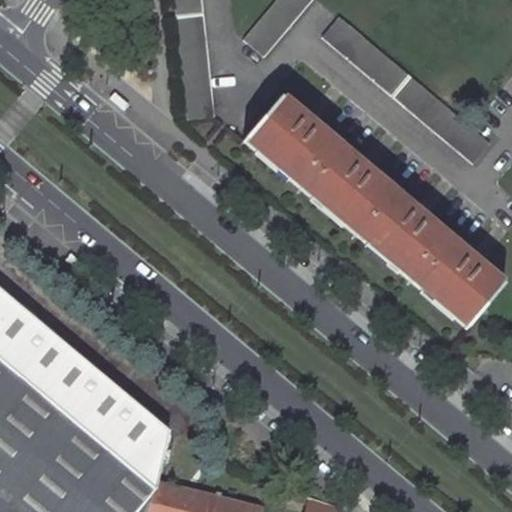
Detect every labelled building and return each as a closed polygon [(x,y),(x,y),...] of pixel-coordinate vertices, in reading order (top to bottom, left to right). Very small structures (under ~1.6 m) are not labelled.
[(174,0),(189,122),(216,120),(202,0),(174,0)] [(314,0),(277,0),(244,42),(265,58),(314,0)] [(464,122),(339,16),(323,39),(475,166),(491,146),(464,122)] [(485,260),(286,93),(243,141),(466,329),(507,280),(485,260)] [(261,511),(263,507),(188,489),(158,481),(160,472),(168,432),(0,291),(0,511),(261,511)] [(340,511),(334,507),(306,498),(302,511),(340,511)]
